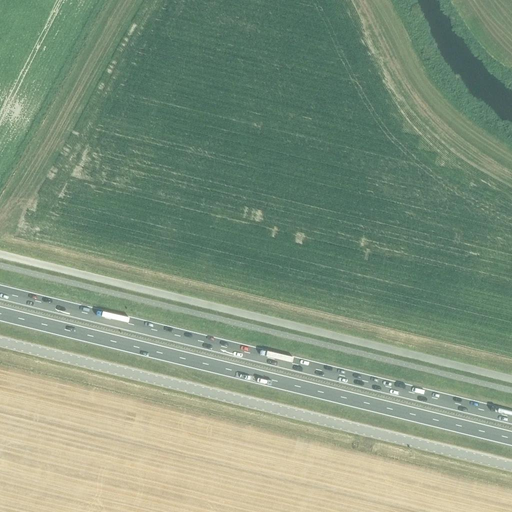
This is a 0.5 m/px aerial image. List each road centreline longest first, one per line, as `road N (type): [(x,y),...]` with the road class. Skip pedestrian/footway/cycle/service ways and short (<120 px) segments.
road 1 (unclassified): [(0,345),(511,473)]
road 2 (unclassified): [(511,374),(0,248)]
road 3 (trunk): [(0,313),(511,438)]
road 4 (trunk): [(511,417),(0,292)]
